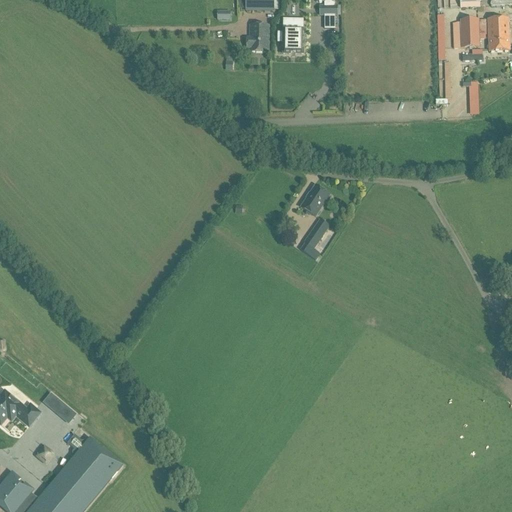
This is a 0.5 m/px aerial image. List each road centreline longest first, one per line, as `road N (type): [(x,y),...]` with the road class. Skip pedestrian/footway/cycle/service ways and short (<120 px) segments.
road 1 (unclassified): [(511,171),(393,181),(303,166),(236,128),(138,46),(67,0)]
road 2 (unknown): [(415,181),(486,293),(511,313)]
road 3 (unknown): [(302,4),(332,53),(331,76),(309,124)]
road 4 (unknown): [(309,124),(439,112)]
